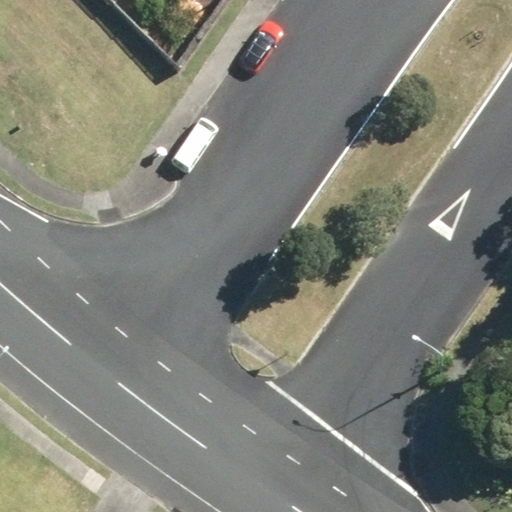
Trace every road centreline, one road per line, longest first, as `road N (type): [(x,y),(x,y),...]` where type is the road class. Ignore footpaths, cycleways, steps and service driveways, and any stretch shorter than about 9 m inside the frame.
road 1 (secondary): [(84,361),(376,0)]
road 2 (secondary): [(511,182),(289,508)]
road 3 (tertiary): [(84,361),(289,508)]
